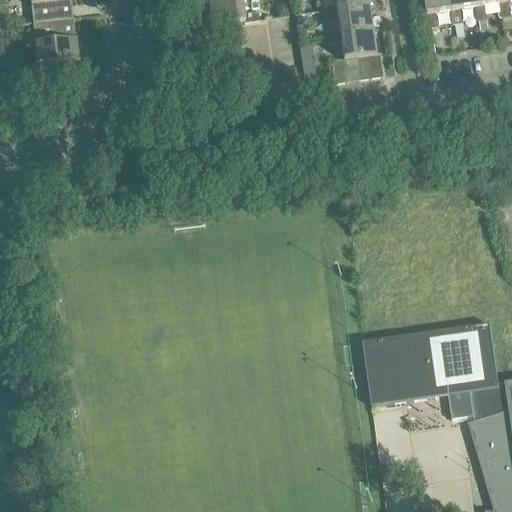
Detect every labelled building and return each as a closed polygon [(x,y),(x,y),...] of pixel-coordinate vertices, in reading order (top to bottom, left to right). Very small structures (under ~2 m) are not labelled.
[(30,0),(34,26),(73,21),(71,2),(72,2),(71,0),(30,0)] [(239,0),(229,0),(208,3),(211,28),(216,28),(239,24),(243,24),(243,26),(258,24),(256,14),(242,16),(240,1),(239,0)] [(302,0),(303,1),(310,0),(334,0),(336,10),(336,12),(368,7),(366,0),(302,0)] [(451,12),(453,12),(451,0),(426,0),(429,15),(427,15),(429,31),(438,30),(436,14),(451,12)] [(476,0),(451,0),(453,12),(451,12),(454,27),(455,27),(457,41),(464,40),(462,26),(460,11),(476,8),(478,8),(476,0)] [(502,5),(501,0),(476,0),(478,8),(476,8),(478,24),(479,24),(487,22),(485,7),(500,5),(502,5)] [(509,4),(511,3),(511,0),(501,0),(502,5),(500,5),(503,20),(511,19),(509,4)] [(336,10),(320,13),(321,21),(336,18),(339,34),(339,37),(371,32),(368,7),(336,12),(336,10)] [(79,62),(77,40),(75,39),(73,21),(34,26),(38,61),(12,65),(14,85),(58,80),(57,65),(79,62)] [(487,22),(479,24),(480,32),(488,31),(487,22)] [(239,24),(216,28),(218,40),(240,36),(239,24)] [(339,34),(323,37),(325,45),(340,43),(343,62),(355,60),(367,59),(375,58),(371,32),(339,37),(339,34)] [(240,36),(218,40),(219,51),(242,48),(240,36)] [(434,44),(427,45),(428,57),(428,58),(435,57),(436,57),(436,56),(434,44)] [(375,58),(367,59),(370,81),(383,79),(379,57),(375,58)] [(367,59),(355,60),(358,83),(370,81),(367,59)] [(355,60),(343,62),(346,84),(358,83),(355,60)] [(343,62),(331,64),(335,86),(346,84),(343,62)] [(511,230),(490,234),(506,343),(511,342),(511,230)] [(383,343),(365,345),(372,410),(392,407),(393,406),(448,398),(452,422),(473,419),(474,425),(509,414),(505,387),(497,388),(489,328),(402,341),(385,343),(383,343)] [(474,425),(468,427),(491,509),(492,511),(511,511),(511,384),(505,386),(505,387),(509,414),(474,425)]
